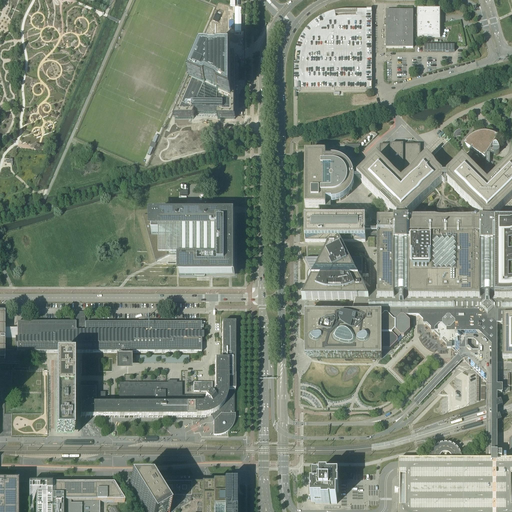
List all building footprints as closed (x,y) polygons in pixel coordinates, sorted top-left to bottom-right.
[(296,90),(372,91),(372,82),(372,66),(372,49),(372,11),(346,11),(340,11),(334,12),(329,14),(323,16),(318,19),(314,22),(309,26),(305,31),(301,35),(299,41),(297,46),(295,52),(294,58),(293,90),(296,90)] [(386,11),(386,14),(386,48),(413,48),(413,44),(413,11),(412,11),(386,11)] [(418,30),(418,31),(418,33),(418,37),(424,37),(425,37),(426,37),(434,37),(439,37),(439,28),(439,25),(438,19),(439,19),(439,16),(439,15),(439,14),(439,13),(438,12),(437,12),(432,12),(431,12),(426,11),(425,11),(421,11),(420,11),(419,11),(418,12),(419,14),(419,15),(419,16),(419,22),(418,22),(418,28),(418,30)] [(217,120),(235,120),(235,57),(201,57),(174,120),(194,120),(196,115),(217,115),(217,120)] [(172,108),(168,118),(174,120),(178,110),(172,108)] [(377,136),(373,132),(369,136),(373,140),(377,136)] [(350,260),(349,260),(343,248),(342,247),(342,246),(341,244),(339,244),(338,246),(338,247),(336,247),(336,246),(330,246),(330,247),(329,247),(328,248),(322,260),(321,260),(308,260),(305,260),(306,261),(307,263),(312,274),(314,274),(315,274),(314,277),(308,288),(304,296),(302,300),(306,300),(315,300),(332,300),(355,300),(352,315),(335,315),(334,315),(314,315),(310,315),(306,315),(305,315),(305,342),(305,356),(305,359),(311,359),(318,359),(369,359),(372,359),(375,359),(378,359),(380,359),(382,359),(382,355),(382,350),(389,350),(390,350),(390,351),(390,350),(391,350),(398,343),(400,341),(402,339),(404,337),(410,331),(410,322),(405,317),(406,317),(413,317),(418,317),(420,318),(424,322),(424,325),(426,325),(431,330),(431,333),(434,333),(439,338),(439,340),(442,340),(447,346),(447,351),(448,351),(451,351),(455,350),(455,340),(455,335),(466,334),(466,330),(464,330),(464,327),(465,327),(471,327),(476,327),(478,325),(479,325),(479,324),(479,325),(480,325),(492,325),(494,325),(496,325),(502,325),(502,330),(502,332),(502,352),(502,353),(502,354),(502,359),(503,359),(506,359),(507,359),(511,359),(511,158),(497,173),(492,178),(491,179),(489,181),(490,161),(490,159),(490,155),(493,155),(494,155),(495,155),(496,155),(497,155),(498,154),(499,154),(499,153),(499,152),(499,151),(499,150),(499,149),(498,148),(498,147),(497,147),(497,146),(496,146),(495,146),(494,146),(494,147),(493,147),(493,148),(493,149),(493,150),(491,150),(490,150),(496,140),(495,140),(496,139),(497,138),(497,137),(496,137),(494,136),(493,136),(492,135),(490,135),(489,134),(488,134),(486,134),(485,134),(484,134),(483,134),(482,134),(481,134),(480,134),(479,134),(478,135),(477,135),(476,135),(475,136),(474,136),(473,137),(472,137),(471,138),(470,139),(469,140),(468,140),(468,141),(467,141),(466,142),(466,143),(465,144),(466,145),(467,146),(467,147),(470,149),(471,149),(485,158),(486,155),(486,181),(467,162),(466,162),(463,158),(462,158),(463,157),(462,156),(461,155),(460,154),(454,148),(448,143),(449,142),(451,140),(449,141),(431,159),(431,160),(434,162),(433,164),(432,164),(427,158),(426,158),(419,166),(416,163),(420,158),(420,145),(380,145),(380,158),(382,159),(380,161),(377,158),(376,158),(361,173),(357,178),(359,180),(361,182),(396,217),(397,217),(397,222),(378,222),(378,234),(378,237),(378,246),(378,248),(378,292),(376,292),(371,297),(369,297),(367,297),(356,274),(357,274),(362,274),(362,260),(350,260)] [(38,147),(35,143),(30,147),(32,148),(34,149),(36,149),(38,151),(39,148),(38,147)] [(356,182),(361,182),(359,180),(357,180),(356,180),(354,180),(354,179),(354,178),(354,177),(354,176),(354,175),(353,174),(353,173),(352,172),(352,171),(351,170),(351,169),(350,168),(350,167),(349,167),(348,166),(348,165),(347,165),(346,164),(345,163),(344,162),(343,162),(342,162),(342,161),(341,161),(340,160),(339,160),(338,160),(337,160),(336,159),(335,159),(334,159),(333,159),(332,159),(332,160),(331,160),(331,159),(330,159),(330,158),(329,158),(328,158),(328,159),(327,159),(327,160),(326,160),(326,155),(326,154),(312,154),(306,154),(305,155),(305,208),(306,208),(318,208),(318,221),(306,221),(305,222),(305,242),(306,242),(307,242),(310,242),(321,242),(323,242),(338,242),(337,244),(336,246),(336,247),(338,247),(338,246),(339,244),(340,242),(365,242),(366,242),(366,237),(378,237),(378,234),(366,234),(366,222),(365,221),(331,221),(331,202),(332,202),(332,203),(334,203),(335,203),(336,203),(338,203),(339,202),(340,202),(341,201),(343,201),(344,200),(345,199),(346,198),(347,198),(348,197),(349,196),(350,195),(350,194),(351,192),(352,191),(352,190),(353,189),(353,188),(354,186),(354,185),(354,184),(354,182),(356,182)] [(145,217),(144,217),(144,219),(155,261),(156,262),(157,261),(167,256),(170,255),(171,255),(171,256),(172,256),(173,256),(181,256),(181,258),(181,261),(180,261),(180,277),(195,277),(195,278),(205,278),(205,277),(233,277),(233,276),(234,276),(234,277),(234,278),(235,278),(235,277),(235,276),(235,217),(235,216),(234,216),(234,217),(233,217),(205,217),(205,216),(195,216),(195,217),(180,217),(152,217),(145,217)] [(32,323),(17,323),(17,339),(17,350),(17,353),(64,353),(82,353),(122,353),(122,350),(124,350),(128,350),(132,350),(132,353),(190,353),(201,353),(201,351),(201,340),(203,340),(203,334),(201,334),(201,323),(85,323),(85,327),(80,327),(76,327),(76,323),(38,323),(32,323)] [(222,334),(222,343),(235,343),(235,324),(222,323),(222,334)] [(0,350),(13,350),(13,351),(14,351),(15,351),(16,351),(16,350),(17,350),(17,339),(8,339),(8,336),(9,337),(10,337),(10,336),(10,335),(10,334),(9,334),(8,334),(8,329),(4,329),(0,329),(0,350)] [(186,411),(186,418),(205,418),(208,417),(211,416),(213,419),(214,422),(213,422),(213,436),(217,436),(218,436),(219,436),(220,436),(222,435),(223,435),(224,435),(225,434),(227,433),(228,432),(229,431),(230,430),(231,429),(232,428),(232,427),(233,426),(233,425),(234,424),(234,423),(234,421),(235,419),(235,418),(235,416),(235,415),(234,415),(234,391),(235,391),(235,343),(222,343),(222,362),(215,362),(215,386),(215,391),(215,392),(211,396),(210,395),(206,398),(205,399),(207,401),(201,401),(201,397),(182,397),(182,402),(176,402),(176,411),(186,411)] [(122,357),(116,357),(116,372),(131,372),(131,357),(125,357),(125,350),(122,350),(122,357)] [(55,394),(55,425),(56,437),(64,437),(73,437),(73,394),(73,373),(73,360),(56,360),(55,394)] [(119,402),(119,405),(122,405),(122,403),(143,403),(143,399),(147,399),(147,394),(150,394),(150,392),(154,392),(154,384),(124,383),(123,383),(119,383),(119,402)] [(212,383),(206,383),(197,383),(193,383),(193,392),(212,392),(212,383)] [(119,418),(186,418),(186,411),(176,411),(176,402),(167,402),(167,384),(166,384),(154,384),(154,392),(150,392),(150,394),(147,394),(147,399),(143,399),(143,403),(122,403),(122,405),(119,405),(116,405),(116,411),(119,411),(119,418)] [(167,402),(176,402),(182,402),(182,397),(182,384),(181,384),(167,384),(167,402)] [(112,418),(119,418),(119,411),(116,411),(116,405),(112,405),(105,405),(105,393),(95,393),(95,388),(80,388),(80,418),(112,418)] [(430,458),(430,461),(398,461),(398,468),(398,490),(398,493),(398,494),(398,500),(398,511),(511,511),(511,460),(497,460),(486,460),(461,461),(461,458),(460,454),(459,451),(457,449),(454,447),(451,445),(448,445),(445,444),(442,445),(439,446),(435,449),(433,451),(431,454),(430,458)] [(313,477),(313,484),(313,487),(311,495),(312,495),(312,496),(311,496),(311,502),(315,502),(315,504),(330,504),(330,503),(331,503),(331,504),(337,504),(337,502),(337,501),(337,493),(339,493),(339,485),(338,485),(338,484),(339,484),(339,478),(335,478),(335,476),(320,476),(320,477),(319,477),(319,476),(313,476),(313,477)] [(0,511),(17,511),(18,496),(29,496),(28,511),(51,511),(52,485),(32,485),(30,485),(29,485),(12,485),(12,480),(2,480),(2,485),(0,484),(0,511)] [(97,511),(98,507),(117,507),(126,506),(115,487),(92,487),(92,485),(52,485),(51,511),(97,511)] [(146,511),(167,511),(150,485),(130,485),(146,511)] [(161,489),(161,490),(162,490),(162,491),(160,493),(159,493),(170,511),(191,499),(191,485),(190,485),(158,485),(159,485),(160,487),(160,488),(161,489)] [(235,511),(235,485),(226,485),(207,485),(193,485),(191,485),(191,499),(191,500),(193,500),(202,500),(201,511),(235,511)]
